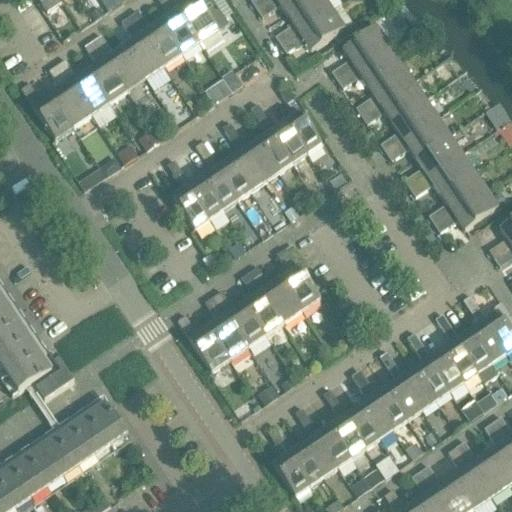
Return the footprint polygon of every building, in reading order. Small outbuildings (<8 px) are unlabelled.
[(118,0),(113,0),(103,7),(108,15),(122,6),(118,0)] [(159,26),(182,59),(200,47),(167,0),(158,0),(156,2),(168,20),(159,26)] [(167,0),(200,47),(228,28),(209,0),(199,7),(195,1),(185,8),(179,0),(167,0)] [(256,13),(275,0),(257,0),(250,5),(256,13)] [(286,20),(314,0),(275,0),(256,13),(262,22),(279,10),(286,20)] [(280,50),(331,15),(321,0),(314,0),(286,20),(293,29),(275,41),(280,50)] [(97,11),(89,17),(94,24),(102,19),(97,11)] [(182,59),(159,26),(149,33),(137,15),(129,20),(163,72),(182,59)] [(331,15),(280,50),(286,58),(304,46),(311,56),(333,41),(337,47),(360,33),(355,26),(344,33),(331,15)] [(122,51),(145,84),(163,72),(129,20),(120,26),(132,44),(122,51)] [(336,84),(387,50),(375,32),(341,54),(348,65),(330,77),(336,84)] [(145,84),(122,51),(113,57),(101,39),(92,45),(127,96),(145,84)] [(127,96),(92,45),(84,51),(96,68),(87,75),(109,108),(127,96)] [(387,50),(336,84),(342,93),(359,81),(366,91),(399,68),(387,50)] [(109,108),(87,75),(77,81),(65,63),(56,69),(91,120),(109,108)] [(360,121),(412,86),(399,68),(366,91),(372,100),(354,112),(360,121)] [(91,120),(56,69),(48,75),(60,93),(50,99),(73,133),(91,120)] [(232,74),(222,80),(223,82),(233,96),(243,90),(232,74)] [(223,82),(213,90),(222,104),(233,96),(223,82)] [(412,86),(360,121),(366,130),(384,117),(390,127),(424,105),(412,86)] [(73,133),(50,99),(41,105),(29,87),(20,94),(32,111),(32,112),(54,145),(73,133)] [(277,96),(286,109),(293,104),(284,91),(277,96)] [(424,105),(390,127),(397,137),(379,149),(385,157),(436,123),(424,105)] [(257,126),(265,121),(257,109),(249,114),(257,126)] [(183,116),(172,123),(179,133),(190,126),(183,116)] [(283,126),(306,160),(321,149),(298,116),(283,126)] [(265,121),(257,126),(266,138),(255,145),(278,178),(292,169),(269,135),(273,133),(265,121)] [(436,123),(385,157),(391,166),(408,154),(415,163),(448,141),(436,123)] [(306,160),(283,126),(273,133),(269,135),(292,169),(306,160)] [(230,145),(237,140),(229,128),(222,133),(230,145)] [(151,133),(136,143),(145,155),(159,146),(151,133)] [(237,140),(230,145),(238,157),(241,154),(264,188),(278,178),(255,145),(245,152),(237,140)] [(409,193),(460,159),(448,141),(415,163),(421,173),(403,185),(409,193)] [(202,163),(209,158),(201,146),(194,151),(202,163)] [(129,151),(117,159),(124,170),(136,162),(129,151)] [(227,163),(250,197),(264,188),(241,154),(238,157),(227,163)] [(199,182),(222,216),(236,206),(214,173),(217,170),(209,158),(202,163),(210,175),(199,182)] [(460,159),(409,193),(415,202),(433,190),(439,199),(473,176),(460,159)] [(250,197),(227,163),(217,170),(214,173),(236,206),(250,197)] [(174,182),(181,177),(173,165),(166,170),(174,182)] [(473,176),(439,199),(446,209),(428,221),(433,229),(485,194),(473,176)] [(181,177),(174,182),(182,194),(185,192),(208,225),(222,216),(199,182),(189,189),(181,177)] [(87,180),(80,184),(87,195),(94,190),(87,180)] [(182,194),(171,202),(193,235),(208,225),(185,192),(182,194)] [(485,194),(433,229),(439,238),(457,226),(464,236),(497,213),(485,194)] [(292,209),(283,215),(289,224),(298,219),(292,209)] [(494,264),(511,251),(511,223),(499,233),(506,243),(488,255),(494,264)] [(241,248),(229,256),(234,263),(245,255),(241,248)] [(511,251),(494,264),(499,272),(511,262),(511,251)] [(279,282),(302,316),(320,304),(285,252),(276,258),(288,276),(279,282)] [(215,267),(209,259),(201,264),(207,272),(215,267)] [(302,316),(279,282),(269,289),(257,271),(249,277),(283,328),(302,316)] [(243,307),(266,340),(283,328),(249,277),(240,282),(252,300),(243,307)] [(266,340),(243,307),(233,313),(221,295),(213,301),(248,352),(266,340)] [(470,317),(478,312),(469,300),(462,305),(470,317)] [(0,372),(17,398),(50,376),(0,301),(0,372)] [(248,352),(213,301),(204,307),(216,325),(207,331),(230,364),(248,352)] [(505,360),(511,354),(511,325),(500,308),(493,313),(496,317),(485,324),(482,326),(505,360)] [(341,321),(335,312),(327,318),(333,327),(341,321)] [(468,336),(491,369),(505,360),(482,326),(485,324),(478,312),(470,317),(476,325),(472,328),(474,332),(468,336)] [(230,364),(207,331),(197,337),(185,319),(176,326),(188,343),(188,344),(210,377),(230,364)] [(442,336),(450,331),(441,319),(434,324),(442,336)] [(450,331),(442,336),(450,348),(453,346),(476,379),(483,389),(497,379),(491,369),(468,336),(458,343),(450,331)] [(414,355),(422,350),(414,338),(406,343),(414,355)] [(440,355),(462,388),(476,379),(453,346),(450,348),(447,350),(440,355)] [(422,350),(414,355),(422,367),(412,374),(434,407),(447,399),(449,398),(426,365),(430,362),(422,350)] [(47,359),(59,377),(35,394),(43,406),(73,386),(50,352),(45,355),(48,358),(47,359)] [(462,388),(440,355),(430,362),(426,365),(449,398),(462,388)] [(387,374),(394,369),(386,357),(378,362),(387,374)] [(309,367),(297,375),(301,382),(314,374),(309,367)] [(394,369),(387,374),(394,385),(398,383),(421,417),(434,407),(412,374),(402,381),(394,369)] [(358,393),(366,389),(357,376),(350,381),(358,393)] [(290,381),(279,388),(284,396),(295,388),(290,381)] [(384,393),(406,426),(421,417),(398,383),(394,385),(384,393)] [(271,389),(256,399),(264,410),(278,400),(271,389)] [(355,412),(378,445),(392,436),(370,402),(373,400),(366,389),(358,393),(366,405),(355,412)] [(502,392),(492,399),(498,407),(508,401),(502,392)] [(406,426),(384,393),(373,400),(370,402),(392,436),(406,426)] [(328,409),(336,404),(329,395),(322,400),(328,409)] [(251,398),(240,405),(250,419),(260,412),(251,398)] [(378,445),(355,412),(345,419),(336,404),(328,409),(335,419),(339,417),(364,454),(378,445)] [(474,405),(460,415),(469,427),(482,418),(474,405)] [(0,478),(0,511),(20,511),(126,441),(104,408),(0,478)] [(303,431),(310,426),(301,413),(294,418),(303,431)] [(327,431),(350,464),(364,454),(339,417),(335,419),(338,423),(327,431)] [(491,428),(511,458),(511,439),(511,440),(500,422),(491,428)] [(300,449),(322,483),(336,473),(314,440),(317,437),(310,426),(303,431),(310,442),(300,449)] [(511,488),(511,458),(491,428),(483,433),(495,451),(485,457),(508,491),(511,488)] [(350,464),(327,431),(317,437),(314,440),(336,473),(350,464)] [(275,450),(282,445),(273,432),(266,437),(275,450)] [(322,483),(300,449),(289,456),(282,445),(275,450),(282,461),(286,458),(308,493),(322,483)] [(415,446),(404,453),(412,464),(423,457),(415,446)] [(508,491),(485,457),(476,464),(464,446),(456,452),(490,503),(508,491)] [(476,511),(490,503),(456,452),(447,458),(459,475),(449,482),(469,511),(476,511)] [(294,502),(308,493),(286,458),(282,461),(271,468),(294,502)] [(389,461),(376,470),(386,483),(398,475),(389,461)] [(420,476),(443,511),(469,511),(449,482),(440,488),(428,470),(420,476)] [(377,473),(364,482),(371,493),(385,484),(377,473)] [(443,511),(420,476),(411,482),(423,500),(414,506),(417,511),(443,511)] [(363,483),(350,491),(357,502),(370,494),(363,483)] [(106,511),(109,510),(97,494),(70,511),(106,511)] [(403,511),(392,495),(383,500),(391,511),(417,511),(414,506),(404,511),(403,511)]
